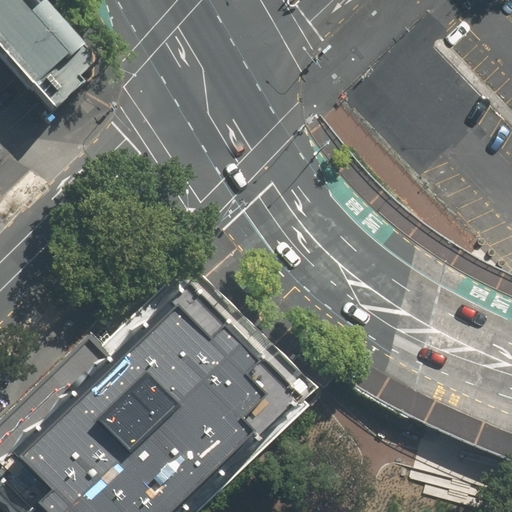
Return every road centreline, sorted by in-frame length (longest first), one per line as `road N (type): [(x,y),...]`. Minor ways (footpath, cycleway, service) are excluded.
road 1 (secondary): [(206,93),(287,210),(359,287),(511,372)]
road 2 (tertiary): [(0,290),(206,93)]
road 3 (unclassified): [(206,93),(298,0)]
